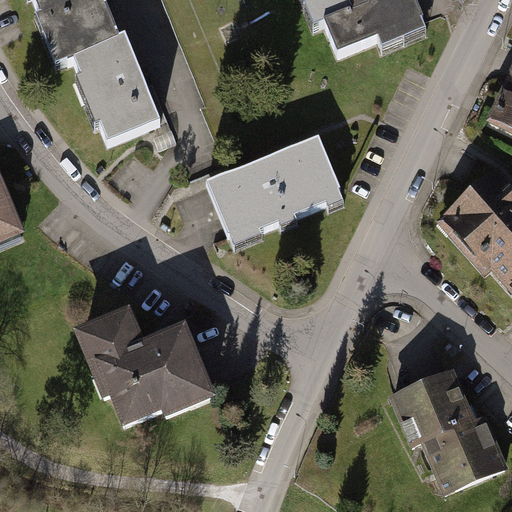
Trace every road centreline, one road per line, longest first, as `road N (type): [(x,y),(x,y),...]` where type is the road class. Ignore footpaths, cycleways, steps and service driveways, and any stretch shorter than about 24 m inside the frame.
road 1 (residential): [(0,108),(72,201),(324,373)]
road 2 (residential): [(373,269),(502,0)]
road 3 (track): [(0,438),(75,475),(267,504)]
road 4 (residential): [(511,377),(417,292),(373,269)]
road 5 (residential): [(265,511),(324,373)]
